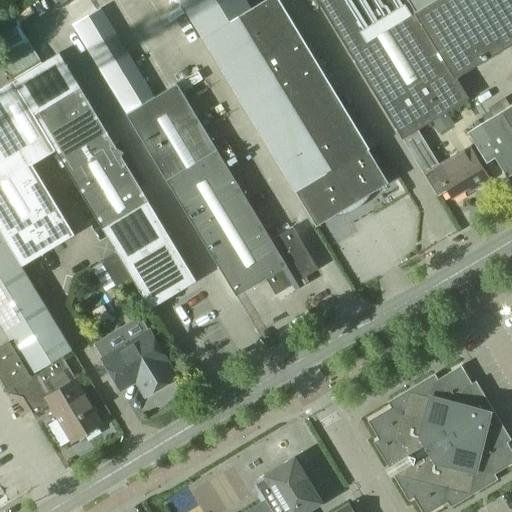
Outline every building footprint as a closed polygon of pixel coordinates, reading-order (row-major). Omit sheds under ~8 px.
[(179,0),(202,38),(316,226),(388,183),(277,0),(264,0),(250,9),(244,0),(179,0)] [(317,0),(402,139),(417,131),(468,99),(456,78),(511,43),(511,0),(433,0),(415,11),(408,0),(317,0)] [(98,4),(69,22),(236,296),(265,279),(275,295),(317,269),(292,227),(270,239),(216,149),(176,84),(155,97),(98,4)] [(38,66),(12,81),(55,152),(55,151),(102,230),(150,309),(196,281),(148,202),(121,157),(123,153),(116,149),(79,87),(59,54),(42,64),(38,66)] [(511,55),(492,68),(498,78),(511,69),(511,55)] [(0,231),(20,265),(73,233),(32,165),(55,152),(12,81),(0,88),(0,231)] [(511,174),(511,104),(467,132),(486,163),(495,158),(507,177),(511,174)] [(439,167),(417,131),(403,140),(429,181),(438,196),(447,190),(452,198),(466,189),(468,193),(489,180),(469,148),(439,167)] [(33,414),(48,405),(48,404),(62,395),(56,385),(60,383),(57,377),(69,370),(61,356),(71,350),(20,265),(0,231),(0,324),(16,351),(0,360),(0,378),(5,387),(19,390),(33,414)] [(120,389),(135,380),(143,375),(152,391),(175,377),(165,362),(166,361),(148,331),(102,359),(120,389)] [(385,469),(389,477),(393,474),(408,500),(413,497),(422,511),(429,511),(447,501),(450,506),(496,479),(493,474),(511,462),(511,451),(506,442),(510,440),(475,381),(471,384),(460,366),(437,380),(434,374),(387,402),(390,407),(367,421),(378,439),(372,442),(387,467),(385,469)] [(48,404),(48,405),(70,442),(102,423),(69,370),(57,377),(60,383),(56,385),(62,395),(48,404)] [(307,511),(322,503),(294,456),(253,481),(265,500),(245,511),(353,511),(348,504),(334,511),(307,511)]
